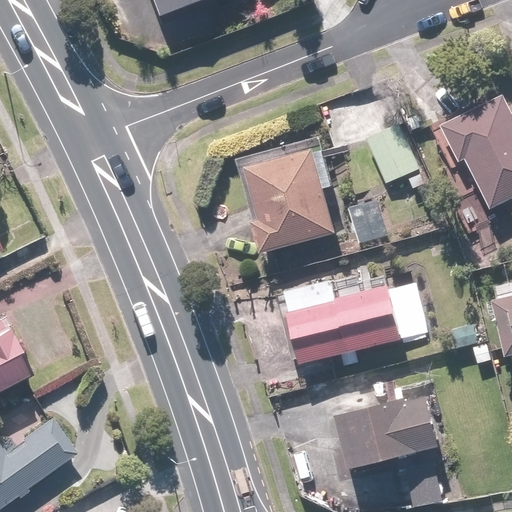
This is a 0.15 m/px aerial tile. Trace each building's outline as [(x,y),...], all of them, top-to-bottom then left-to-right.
[(144,0),(157,29),(225,0),(144,0)] [(458,163),(482,212),(511,196),(511,120),(499,94),(434,125),(453,166),(458,163)] [(418,167),(397,124),(363,140),(384,183),(418,167)] [(319,137),(232,160),(258,257),(329,237),(317,192),(333,188),(319,137)] [(386,236),(376,199),(344,208),(354,245),(386,236)] [(381,271),(273,299),(290,364),(429,329),(417,283),(386,291),(381,271)] [(489,301),(485,302),(499,358),(511,354),(511,283),(486,290),(489,301)] [(0,386),(24,375),(0,326),(0,386)] [(400,399),(329,418),(342,470),(435,448),(424,401),(402,406),(400,399)] [(0,504),(72,452),(49,421),(0,456),(0,504)] [(432,463),(405,469),(413,506),(440,500),(432,463)]
